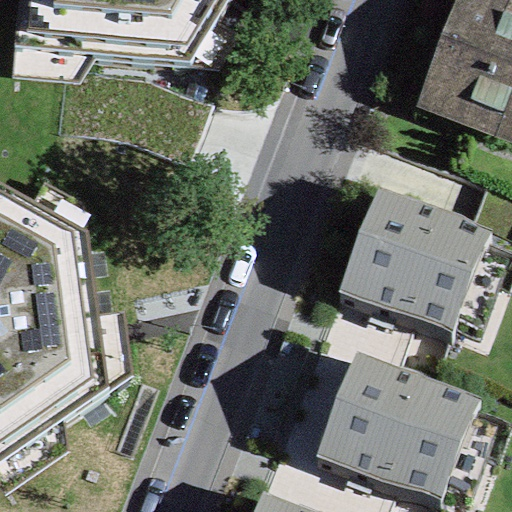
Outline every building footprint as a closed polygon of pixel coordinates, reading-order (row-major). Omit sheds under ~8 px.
[(20,0),(15,56),(191,72),(234,0),(20,0)] [(472,0),(441,82),(430,110),(507,139),(511,126),(511,15),(472,0)] [(0,470),(109,396),(99,319),(89,242),(0,191),(0,470)] [(385,195),(346,297),(402,317),(459,339),(497,237),(385,195)] [(363,357),(323,459),(383,483),(445,507),(486,405),(363,357)] [(307,511),(268,497),(262,511),(307,511)]
